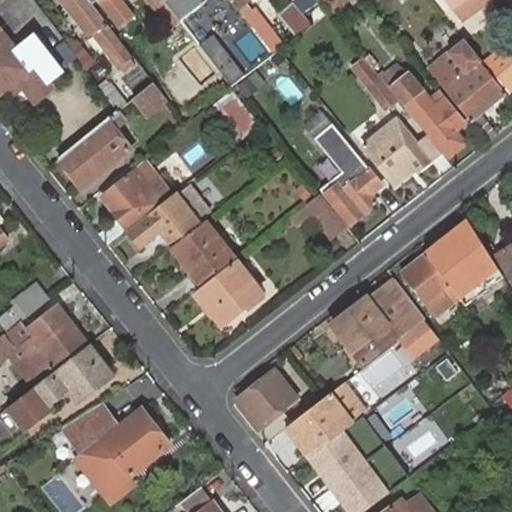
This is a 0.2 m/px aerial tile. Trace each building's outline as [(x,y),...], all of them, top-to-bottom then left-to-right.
[(89,0),(63,0),(90,35),(94,32),(118,63),(121,62),(124,67),(130,63),(127,59),(129,58),(104,25),(107,22),(89,0)] [(99,0),(108,13),(121,3),(118,0),(148,0),(152,4),(157,0),(99,0)] [(199,0),(164,0),(181,22),(203,4),(199,0)] [(256,28),(254,29),(271,51),(273,54),(283,46),(252,8),(249,10),(244,4),(248,0),(233,0),(240,8),(256,28)] [(291,0),(294,4),(300,12),(315,0),(291,0)] [(354,0),(319,0),(333,17),(354,0)] [(445,0),(453,12),(464,5),(470,14),(490,1),(489,0),(445,0)] [(279,14),(296,36),(310,24),(300,12),(294,4),(279,14)] [(464,5),(453,12),(459,21),(470,14),(464,5)] [(0,95),(10,88),(18,82),(24,90),(32,100),(60,77),(59,76),(43,56),(28,37),(15,48),(0,30),(0,95)] [(469,122),(466,123),(484,146),(496,136),(481,116),(505,96),(466,49),(460,40),(444,53),(450,61),(457,70),(439,84),(469,122)] [(484,64),(508,94),(511,90),(511,60),(503,50),(484,64)] [(360,61),(350,69),(387,116),(397,108),(360,61)] [(383,79),(447,159),(464,146),(454,134),(462,126),(437,96),(429,102),(408,75),(402,81),(394,70),(383,79)] [(255,73),(237,86),(246,98),(264,85),(255,73)] [(286,75),(275,84),(291,105),(303,95),(286,75)] [(24,90),(18,82),(10,88),(16,96),(24,90)] [(154,82),(130,101),(146,120),(169,101),(154,82)] [(110,85),(102,91),(118,111),(126,104),(110,85)] [(219,108),(243,141),(259,129),(235,96),(219,108)] [(219,108),(213,113),(238,145),(243,141),(219,108)] [(118,111),(59,158),(83,189),(132,151),(118,129),(126,123),(118,111)] [(381,186),(369,171),(321,114),(308,123),(318,135),(313,138),(342,172),(320,190),(325,196),(349,227),(378,205),(371,195),(381,186)] [(439,155),(426,138),(417,146),(397,122),(364,147),(395,186),(414,172),(415,174),(439,155)] [(177,162),(166,171),(174,181),(186,172),(177,162)] [(139,187),(146,181),(138,171),(131,177),(139,187)] [(118,208),(113,213),(125,228),(162,200),(146,181),(139,187),(131,177),(107,195),(118,208)] [(102,199),(113,213),(118,208),(107,195),(102,199)] [(345,229),(319,195),(303,207),(311,218),(329,241),(345,229)] [(192,226),(173,201),(131,234),(141,248),(162,234),(169,244),(192,226)] [(303,207),(290,218),(298,228),(311,218),(303,207)] [(468,220),(425,255),(459,298),(468,309),(505,281),(468,220)] [(206,223),(173,249),(202,287),(235,261),(206,223)] [(113,226),(99,236),(106,245),(120,235),(113,226)] [(511,243),(493,255),(511,285),(511,243)] [(459,298),(425,255),(402,274),(434,316),(459,298)] [(202,287),(194,292),(219,327),(261,295),(235,261),(202,287)] [(398,339),(400,341),(423,323),(427,321),(397,282),(385,292),(399,311),(386,322),(371,302),(367,297),(332,323),(362,365),(398,339)] [(21,321),(50,299),(37,283),(13,301),(16,306),(0,317),(0,322),(7,332),(21,321)] [(385,292),(371,302),(386,322),(399,311),(385,292)] [(58,306),(28,330),(21,321),(7,332),(5,334),(16,348),(9,354),(35,388),(46,378),(44,375),(87,343),(58,306)] [(0,338),(0,361),(9,354),(16,348),(5,334),(0,338)] [(91,348),(88,345),(46,378),(35,388),(34,388),(6,410),(25,434),(53,413),(48,406),(69,390),(80,402),(109,380),(96,364),(101,360),(99,359),(103,356),(95,345),(91,348)] [(114,377),(101,360),(96,364),(109,380),(114,377)] [(236,400),(269,441),(283,430),(293,423),(283,409),(296,400),(273,371),(236,400)] [(346,382),(283,430),(346,511),(359,511),(407,476),(361,417),(368,411),(346,382)] [(498,414),(504,422),(511,415),(511,386),(510,388),(490,403),(498,414)] [(102,403),(62,429),(71,441),(82,455),(77,459),(111,503),(131,488),(125,482),(130,478),(165,451),(149,430),(155,426),(143,410),(120,427),(102,403)] [(170,446),(155,426),(149,430),(165,451),(170,446)] [(62,429),(47,437),(57,451),(71,441),(62,429)] [(125,482),(131,488),(135,484),(130,478),(125,482)] [(431,511),(419,496),(403,507),(399,501),(383,511),(431,511)] [(220,511),(214,503),(201,511),(220,511)]
